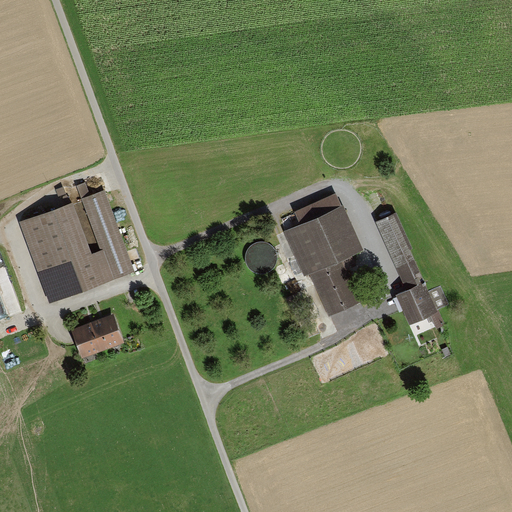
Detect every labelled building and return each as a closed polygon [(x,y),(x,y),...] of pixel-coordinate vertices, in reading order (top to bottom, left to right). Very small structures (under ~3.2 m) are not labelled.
[(79,186),(84,199),(90,197),(85,183),(79,186)] [(68,205),(22,222),(51,299),(132,269),(103,192),(90,197),(84,199),(103,249),(86,255),(68,205)] [(302,223),(286,230),(306,273),(310,271),(330,314),(360,301),(345,268),(355,264),(350,253),(361,249),(336,193),(296,211),(302,223)] [(394,214),(378,221),(408,289),(401,292),(408,307),(405,309),(411,322),(431,313),(436,311),(435,310),(424,284),(426,283),(425,281),(422,283),(412,260),(414,259),(394,214)] [(288,298),(290,302),(299,298),(297,293),(288,298)] [(436,311),(431,313),(437,326),(444,323),(438,309),(435,310),(436,311)] [(112,316),(76,330),(85,353),(121,340),(112,316)]
